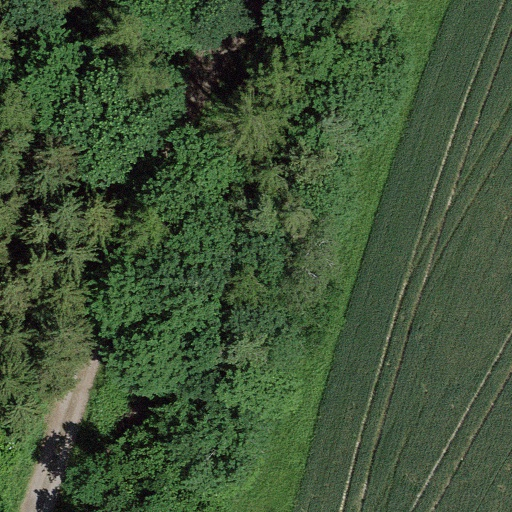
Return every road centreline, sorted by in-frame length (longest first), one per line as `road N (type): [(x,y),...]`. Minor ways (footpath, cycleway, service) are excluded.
road 1 (track): [(48,511),(152,170),(253,0)]
road 2 (track): [(152,170),(0,128)]
